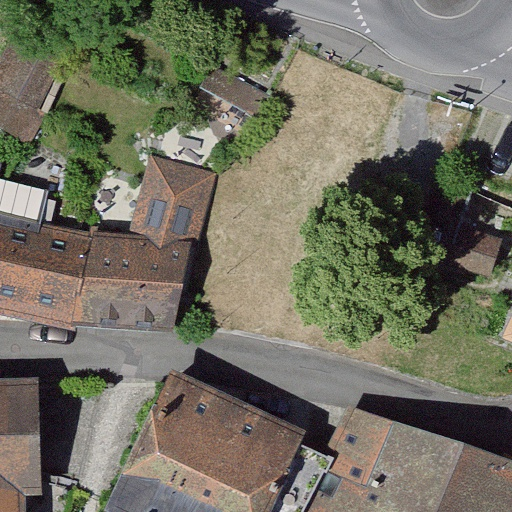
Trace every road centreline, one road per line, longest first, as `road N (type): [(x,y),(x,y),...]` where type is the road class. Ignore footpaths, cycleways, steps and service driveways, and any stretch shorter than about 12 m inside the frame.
road 1 (residential): [(511,447),(487,445),(360,392),(257,370),(0,364)]
road 2 (residential): [(391,4),(403,25),(444,48),(469,47),(507,20)]
